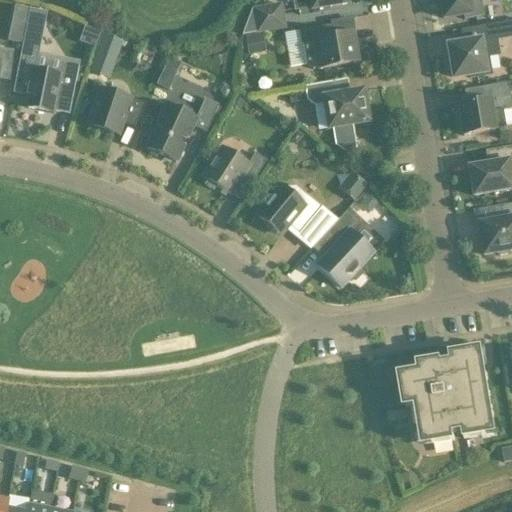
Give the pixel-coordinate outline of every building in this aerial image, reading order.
[(292,0),(294,13),(298,12),(299,14),(347,5),(346,0),(292,0)] [(439,0),(443,20),(482,13),(480,0),(439,0)] [(253,35),(256,34),(256,36),(286,31),(282,5),(252,10),(252,11),(242,37),(247,36),(253,35)] [(29,10),(12,94),(25,97),(23,108),(53,114),(57,92),(73,95),(78,67),(62,64),(60,76),(31,70),(33,59),(37,60),(38,55),(46,13),(29,10)] [(450,63),(448,64),(450,76),(453,76),(453,79),(467,76),(468,81),(492,77),(489,60),(499,58),(497,42),(511,39),(511,27),(511,23),(480,28),(483,41),(463,45),(448,47),(450,63)] [(331,27),(299,33),(301,46),(303,46),(306,66),(313,71),(318,70),(318,71),(333,69),(337,72),(346,70),(349,66),(357,65),(352,36),(333,39),(331,27)] [(23,32),(10,29),(7,42),(20,45),(23,32)] [(101,35),(87,71),(108,79),(121,42),(101,35)] [(247,36),(247,39),(246,39),(249,56),(266,53),(263,36),(253,38),(253,35),(247,36)] [(0,73),(10,75),(13,51),(0,49),(0,73)] [(180,68),(169,63),(162,76),(173,82),(180,68)] [(324,106),(328,131),(332,130),(335,147),(343,153),(356,151),(353,126),(367,124),(367,118),(370,118),(368,107),(365,107),(362,92),(349,94),(347,81),(288,92),(290,106),(307,103),(315,108),(324,106)] [(219,90),(222,99),(228,102),(234,90),(222,84),(219,90)] [(460,119),(458,120),(460,134),(462,133),(463,137),(506,130),(503,112),(511,110),(511,108),(508,85),(482,89),(484,102),(466,105),(458,107),(460,119)] [(122,125),(134,129),(142,105),(100,91),(88,126),(118,136),(122,125)] [(236,93),(230,106),(239,110),(245,97),(236,93)] [(195,120),(193,118),(193,116),(192,114),(190,111),(187,109),(184,107),(180,106),(177,105),(171,106),(170,108),(166,106),(146,150),(175,163),(192,127),(205,134),(218,106),(205,100),(195,120)] [(297,143),(301,138),(295,133),(288,141),(292,144),(297,143)] [(473,197),(511,190),(511,147),(485,152),(487,166),(468,169),(469,172),(466,173),(469,190),(472,189),(473,197)] [(248,165),(222,149),(203,179),(230,196),(243,176),(253,182),(266,162),(255,155),(248,165)] [(348,196),(355,202),(368,187),(360,181),(348,196)] [(298,236),(321,208),(295,187),(288,187),(284,191),(280,187),(256,216),(280,237),(288,227),(298,236)] [(358,208),(363,212),(371,212),(379,203),(370,195),(358,208)] [(480,239),(478,242),(479,251),(483,253),(483,256),(495,254),(499,257),(507,256),(510,252),(511,251),(511,205),(495,208),(497,222),(478,225),(480,239)] [(324,259),(317,267),(340,289),(348,280),(351,283),(356,283),(362,276),(362,271),(359,268),(373,253),(381,244),(359,224),(346,212),(337,222),(327,233),(339,243),(324,259)] [(485,427),(493,426),(482,360),(474,362),(472,353),(450,357),(451,361),(419,366),(421,374),(409,376),(410,384),(402,386),(406,408),(417,406),(422,438),(431,437),(432,445),(486,436),(485,427)] [(511,449),(502,451),(504,464),(511,462),(511,449)] [(16,455),(14,467),(23,468),(25,456),(16,455)] [(46,463),(45,471),(56,474),(58,465),(46,463)] [(68,480),(76,482),(79,471),(71,468),(68,480)] [(79,471),(76,482),(85,484),(88,473),(79,471)]
